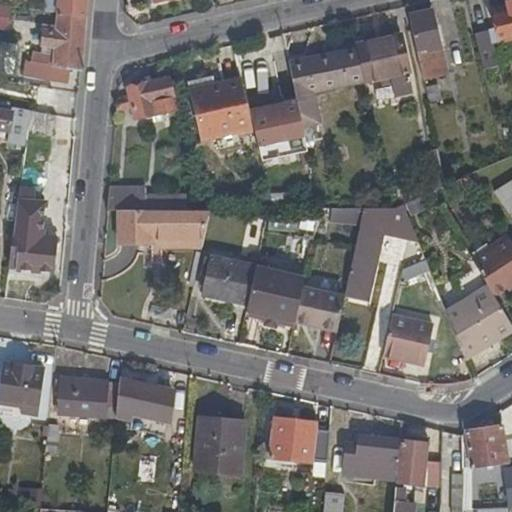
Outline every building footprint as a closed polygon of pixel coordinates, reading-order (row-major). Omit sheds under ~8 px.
[(43,0),(43,5),(47,6),(80,10),(80,0),(43,0)] [(511,29),(511,0),(499,0),(502,9),(489,13),(494,34),(511,29)] [(425,3),(405,8),(420,73),(440,68),(425,3)] [(75,66),(80,10),(47,6),(45,26),(34,25),(32,43),(44,44),(43,50),(22,49),(22,56),(16,56),(14,71),(59,75),(59,65),(75,66)] [(483,25),(469,29),(475,53),(489,50),(483,25)] [(399,29),(355,38),(363,74),(406,65),(399,29)] [(354,43),(284,59),(293,98),(298,122),(317,118),(310,86),(361,75),(354,43)] [(246,108),(238,74),(220,78),(218,70),(183,78),(197,135),(250,122),(246,108)] [(163,73),(123,83),(130,115),(170,105),(163,73)] [(293,98),(246,108),(250,122),(258,157),(304,147),(298,122),(293,98)] [(0,128),(17,131),(20,110),(0,106),(0,128)] [(49,110),(26,106),(23,128),(47,131),(49,110)] [(432,178),(443,176),(435,145),(421,148),(426,168),(429,167),(432,178)] [(511,147),(499,154),(464,170),(470,178),(490,169),(511,201),(511,147)] [(105,181),(102,205),(118,204),(199,203),(195,185),(141,186),(140,182),(105,181)] [(239,196),(238,202),(266,202),(269,202),(266,191),(252,191),(252,196),(239,196)] [(15,197),(12,216),(33,219),(35,199),(15,197)] [(388,200),(359,202),(356,218),(341,291),(361,295),(376,226),(414,233),(401,200),(388,200)] [(333,218),(356,218),(359,202),(351,202),(351,204),(333,204),(333,218)] [(199,203),(118,204),(119,237),(147,238),(147,233),(199,232),(205,203),(199,203)] [(54,232),(19,228),(15,262),(50,266),(54,232)] [(483,278),(490,289),(511,275),(511,242),(504,230),(467,253),(483,278)] [(196,245),(199,232),(147,233),(147,238),(147,244),(196,245)] [(201,285),(245,295),(253,262),(253,258),(209,248),(201,285)] [(421,253),(398,263),(395,275),(425,261),(421,253)] [(245,295),(243,305),(291,315),(298,282),(301,272),(253,262),(245,295)] [(483,278),(441,302),(459,349),(508,318),(490,289),(483,278)] [(298,282),(291,315),(334,324),(341,291),(298,282)] [(387,311),(378,351),(419,360),(428,320),(387,311)] [(0,393),(36,397),(39,362),(0,358),(0,393)] [(156,383),(117,375),(116,385),(113,411),(125,414),(126,408),(165,416),(170,390),(155,387),(156,383)] [(52,411),(112,418),(113,411),(116,385),(55,378),(52,411)] [(213,414),(194,412),(189,464),(235,468),(240,423),(212,421),(213,414)] [(314,419),(274,412),(268,452),(308,459),(309,451),(317,453),(322,424),(313,423),(314,419)] [(240,417),(213,414),(212,421),(240,423),(240,417)] [(467,423),(459,428),(458,463),(504,457),(499,419),(467,423)] [(43,421),(40,449),(51,450),(53,422),(43,421)] [(394,436),(355,429),(353,442),(341,440),(338,468),(390,476),(394,436)] [(423,440),(394,436),(390,476),(386,511),(405,511),(409,479),(417,479),(423,440)] [(511,511),(511,460),(500,462),(504,511),(511,511)] [(457,511),(458,499),(458,474),(458,468),(447,468),(447,509),(448,509),(448,511),(457,511)] [(468,474),(458,474),(458,499),(467,499),(468,474)] [(335,511),(338,486),(319,485),(316,511),(335,511)]
